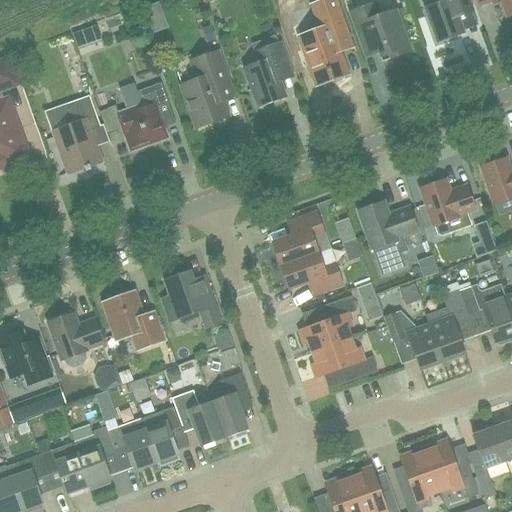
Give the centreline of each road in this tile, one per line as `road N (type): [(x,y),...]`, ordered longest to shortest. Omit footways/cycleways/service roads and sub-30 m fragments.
road 1 (tertiary): [(209,201),(511,93)]
road 2 (residential): [(298,452),(209,201)]
road 3 (residential): [(298,452),(319,432),(379,412),(417,415),(511,382)]
road 4 (tertiary): [(0,277),(209,201)]
